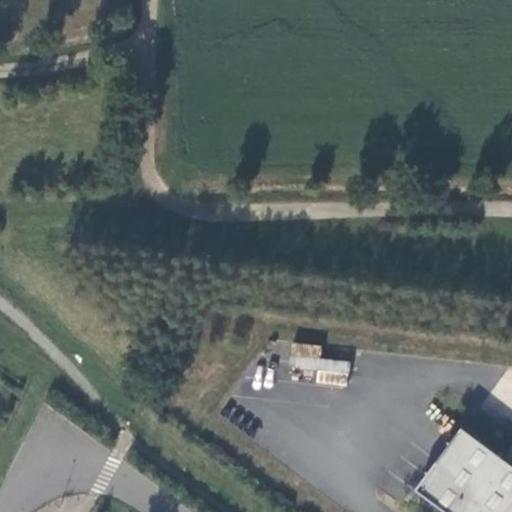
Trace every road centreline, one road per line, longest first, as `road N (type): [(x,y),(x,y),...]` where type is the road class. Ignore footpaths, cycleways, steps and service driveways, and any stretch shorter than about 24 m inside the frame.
road 1 (track): [(149,56),(149,164),(180,200),(248,209),(511,210)]
road 2 (track): [(0,303),(129,436)]
road 3 (unclassified): [(10,511),(44,477),(74,466),(106,474),(159,511)]
road 4 (track): [(149,56),(0,70)]
